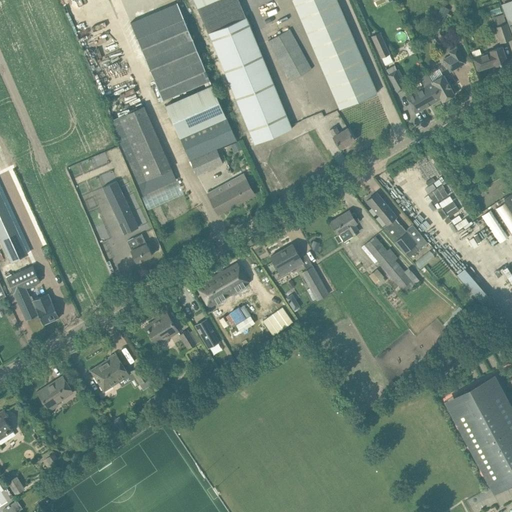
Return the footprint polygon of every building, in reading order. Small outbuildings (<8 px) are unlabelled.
[(292,0),(340,109),(377,93),(336,0),(292,0)] [(450,10),(442,5),(437,15),(445,19),(450,10)] [(496,27),(501,42),(511,38),(511,37),(507,23),(506,23),(503,14),(493,18),(496,27)] [(246,17),(209,32),(255,144),(292,128),(246,17)] [(210,80),(184,18),(137,38),(163,100),(210,80)] [(291,81),(299,76),(311,69),(289,29),(268,41),(291,81)] [(371,36),(381,58),(390,54),(380,32),(371,36)] [(451,54),(444,58),(451,71),(466,63),(457,46),(457,47),(449,51),(451,54)] [(490,52),(481,55),(479,49),(472,51),(474,57),(473,57),(474,61),(477,71),(494,65),(495,66),(507,62),(504,52),(502,47),(489,51),(490,52)] [(392,71),(387,74),(394,86),(398,93),(406,89),(402,81),(404,80),(400,74),(395,77),(392,71)] [(442,101),(443,101),(441,98),(436,89),(438,87),(436,82),(433,84),(432,81),(431,80),(426,73),(419,76),(425,87),(406,96),(415,113),(441,99),(442,101)] [(441,98),(443,101),(455,94),(451,87),(453,86),(450,81),(448,82),(444,74),(431,80),(432,81),(433,84),(436,82),(438,87),(436,89),(441,98)] [(180,137),(226,117),(212,85),(165,105),(180,137)] [(144,106),(119,117),(129,140),(155,129),(144,106)] [(226,117),(180,138),(190,160),(217,149),(237,140),(226,117)] [(333,137),(340,148),(355,140),(348,128),(340,133),(335,126),(329,130),(333,136),(333,137)] [(239,141),(231,145),(234,151),(242,147),(239,141)] [(128,171),(118,145),(107,149),(117,175),(128,171)] [(217,149),(190,160),(196,174),(222,162),(217,149)] [(165,152),(139,163),(146,180),(172,169),(165,152)] [(215,190),(208,194),(214,205),(219,214),(254,194),(249,186),(244,175),(233,180),(236,185),(218,195),(215,190)] [(442,176),(422,186),(435,210),(454,200),(442,176)] [(117,180),(103,187),(111,203),(125,233),(139,227),(125,197),(121,189),(117,180)] [(409,257),(413,255),(428,242),(413,224),(406,230),(396,218),(397,217),(391,210),(387,205),(388,205),(383,200),(377,192),(367,200),(373,208),(378,213),(381,218),(387,224),(384,227),(395,241),(394,241),(405,253),(406,253),(409,256),(409,257)] [(0,193),(0,237),(11,261),(27,254),(0,193)] [(511,216),(503,203),(496,208),(511,233),(511,216)] [(508,238),(491,210),(482,216),(500,243),(508,238)] [(360,221),(354,212),(351,214),(349,211),(331,222),(336,230),(338,234),(339,234),(343,241),(358,231),(354,224),(360,221)] [(127,240),(137,261),(151,255),(142,234),(127,240)] [(410,290),(421,281),(411,270),(406,273),(395,260),(398,258),(387,245),(385,247),(375,235),(361,247),(375,263),(378,261),(401,290),(402,289),(405,292),(409,289),(410,290)] [(284,248),(285,249),(271,257),(279,271),(288,266),(290,270),(303,262),(292,244),(284,248)] [(435,257),(429,250),(415,262),(420,269),(435,257)] [(197,285),(202,294),(209,308),(221,301),(220,300),(249,283),(237,262),(197,285)] [(33,265),(6,277),(14,294),(26,289),(41,282),(33,265)] [(316,299),(317,300),(329,293),(313,266),(301,273),(310,288),(307,290),(313,300),(316,299)] [(483,301),(490,294),(466,267),(458,274),(483,301)] [(370,274),(376,283),(385,277),(378,268),(370,274)] [(39,314),(43,324),(59,318),(56,311),(58,310),(55,303),(53,304),(48,294),(33,300),(31,296),(30,297),(26,289),(14,294),(26,320),(39,314)] [(245,303),(221,317),(225,324),(230,321),(233,326),(252,314),(245,303)] [(283,307),(263,320),(273,335),(293,322),(283,307)] [(147,328),(149,331),(157,344),(178,331),(167,313),(146,326),(147,328)] [(206,319),(195,325),(209,348),(219,342),(206,319)] [(188,348),(196,343),(187,330),(180,335),(188,348)] [(110,358),(91,370),(96,379),(101,386),(104,391),(112,385),(109,381),(113,378),(116,383),(129,374),(121,363),(116,354),(114,356),(110,358)] [(232,359),(226,362),(229,367),(235,363),(232,359)] [(141,365),(131,371),(139,384),(143,390),(153,383),(141,365)] [(39,391),(44,400),(49,407),(72,392),(68,385),(62,376),(52,383),(52,384),(49,386),(48,385),(39,391)] [(443,401),(490,488),(511,475),(511,419),(490,377),(443,401)] [(0,443),(1,444),(15,434),(12,429),(7,421),(10,419),(9,417),(4,409),(0,411),(0,443)] [(116,419),(109,423),(116,433),(122,429),(116,419)] [(16,494),(26,489),(19,475),(9,480),(16,494)] [(7,507),(3,510),(3,511),(17,511),(23,508),(17,500),(9,505),(7,506),(7,507)]
